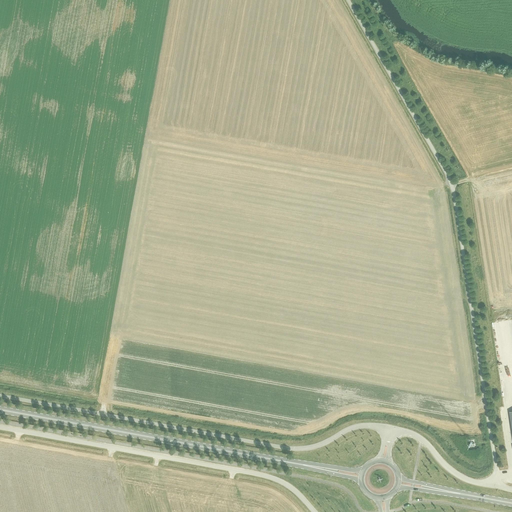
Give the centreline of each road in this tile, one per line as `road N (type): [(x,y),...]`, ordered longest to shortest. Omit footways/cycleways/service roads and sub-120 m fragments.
road 1 (unclassified): [(493,485),(453,192),(347,0)]
road 2 (unclassified): [(0,395),(298,449),(360,425),(389,428)]
road 3 (unclassified): [(0,427),(271,477),(313,511)]
road 4 (primary): [(304,465),(0,409)]
road 5 (unknown): [(511,458),(505,414),(511,332)]
